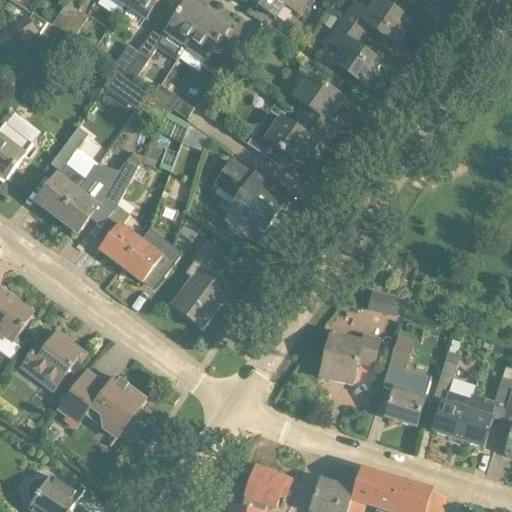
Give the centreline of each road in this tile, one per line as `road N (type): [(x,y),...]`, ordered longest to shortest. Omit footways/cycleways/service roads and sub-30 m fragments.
road 1 (residential): [(231,417),(511,1)]
road 2 (residential): [(231,417),(0,235)]
road 3 (unclassified): [(511,506),(231,417)]
